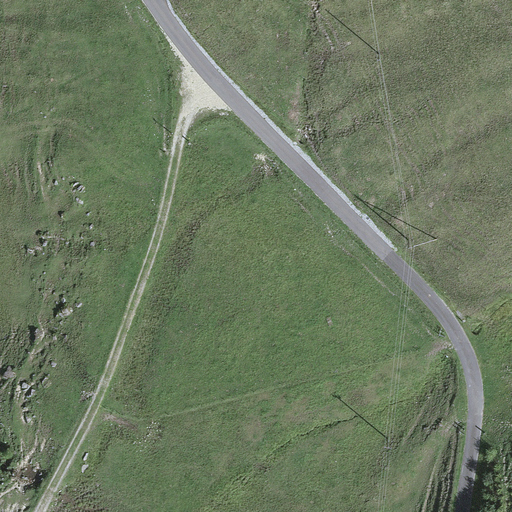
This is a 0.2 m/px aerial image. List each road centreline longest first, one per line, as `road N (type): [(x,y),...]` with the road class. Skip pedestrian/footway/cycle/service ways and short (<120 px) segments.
road 1 (track): [(463,511),(476,395),(457,332),(207,69)]
road 2 (track): [(207,69),(178,133),(150,265),(99,396),(35,511)]
